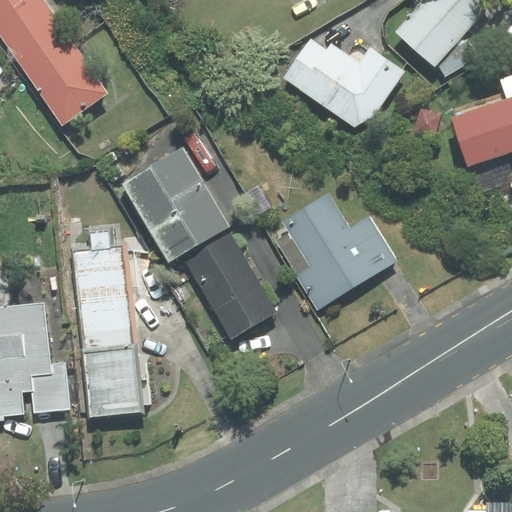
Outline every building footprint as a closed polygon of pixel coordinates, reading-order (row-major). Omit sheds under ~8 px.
[(0,0),(0,28),(66,127),(115,94),(51,0),(0,0)] [(488,5),(482,0),(426,0),(398,32),(435,64),(437,62),(447,50),(488,5)] [(355,126),(375,114),(404,71),(369,47),(360,61),(332,42),(328,49),(312,38),(285,78),(355,126)] [(437,62),(444,76),(479,57),(469,39),(447,50),(437,62)] [(505,151),(511,149),(511,75),(500,80),(507,100),(454,117),(470,164),(505,151)] [(235,230),(187,149),(124,189),(173,264),(186,256),(235,340),(279,312),(230,234),(235,230)] [(511,181),(511,172),(505,151),(470,164),(480,193),(511,181)] [(342,212),(327,200),(273,232),(321,312),(404,263),(374,212),(353,226),(342,212)] [(155,414),(137,242),(78,249),(96,420),(155,414)] [(0,418),(28,416),(26,395),(34,394),(35,413),(73,410),(70,364),(54,365),(49,301),(0,304),(0,418)]
